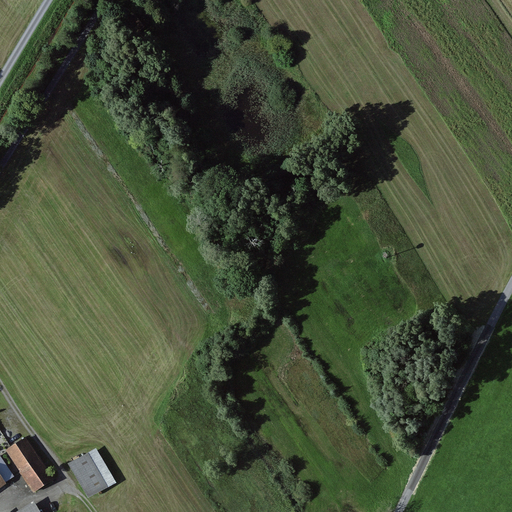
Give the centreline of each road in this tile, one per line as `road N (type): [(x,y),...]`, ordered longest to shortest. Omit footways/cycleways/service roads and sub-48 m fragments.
road 1 (unclassified): [(398,511),(511,287)]
road 2 (track): [(102,0),(0,166)]
road 3 (track): [(0,503),(15,494),(45,496),(62,479),(0,385)]
